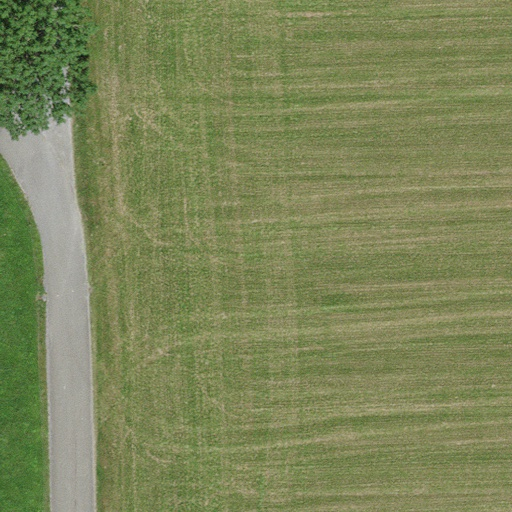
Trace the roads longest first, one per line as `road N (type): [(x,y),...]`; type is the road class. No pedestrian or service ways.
road 1 (unclassified): [(0,121),(58,178),(71,511)]
road 2 (track): [(44,0),(58,178)]
